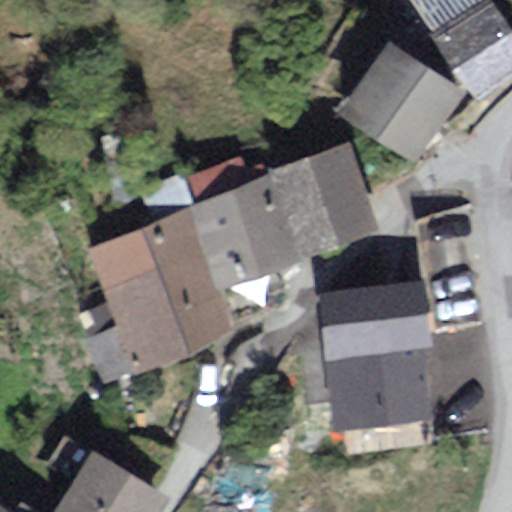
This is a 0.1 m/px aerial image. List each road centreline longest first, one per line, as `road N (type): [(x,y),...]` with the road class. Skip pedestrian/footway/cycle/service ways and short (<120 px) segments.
road 1 (residential): [(485,152),(394,215),(281,323),(160,511)]
road 2 (tertiary): [(492,230),(503,436),(492,511)]
